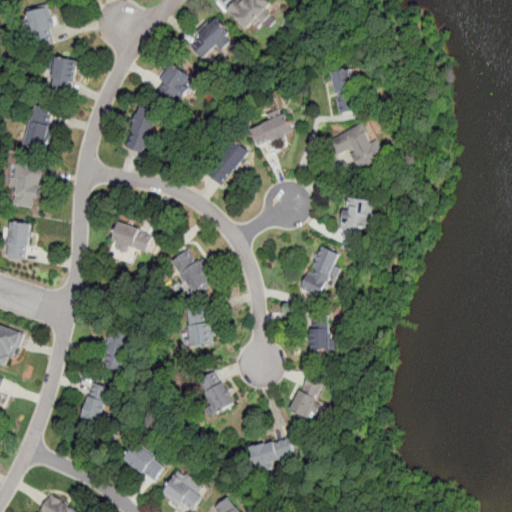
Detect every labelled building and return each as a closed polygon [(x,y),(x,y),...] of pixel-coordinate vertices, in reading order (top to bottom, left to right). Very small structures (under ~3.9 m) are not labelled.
[(234,0),(227,7),(249,29),(259,18),(264,23),(273,14),(268,7),(271,3),(268,0),(234,0)] [(47,6),(56,41),(37,49),(26,9),(47,6)] [(218,18),(234,32),(230,36),(234,42),(223,51),(218,46),(205,56),(191,39),(218,18)] [(80,59),(77,83),(71,82),(69,93),(51,88),(58,52),(80,59)] [(173,60),(194,76),(187,84),(191,88),(182,99),(177,94),(174,99),(159,89),(164,82),(157,77),(173,60)] [(332,70),(341,112),(358,111),(352,67),(332,70)] [(125,144),(145,153),(148,147),(156,150),(160,137),(153,132),(160,112),(140,105),(125,144)] [(286,114),(294,133),(259,144),(252,128),(286,114)] [(35,120),(27,152),(42,155),(43,147),(49,148),(51,138),(46,137),(50,122),(35,120)] [(333,136),(340,153),(352,148),(357,154),(352,156),(362,171),(390,156),(380,139),(374,142),(365,123),(333,136)] [(238,138),(253,152),(225,186),(206,170),(238,138)] [(16,204),(34,208),(36,198),(40,198),(45,173),(22,168),(16,204)] [(338,230),(358,233),(361,223),(373,225),(377,201),(348,197),(348,208),(343,208),(338,230)] [(121,220),(155,232),(147,251),(128,246),(126,253),(113,248),(121,220)] [(8,256),(28,258),(28,247),(32,247),(35,224),(11,221),(8,256)] [(301,287),(321,297),(329,279),(337,283),(344,269),(337,265),(341,254),(322,244),(313,266),(317,268),(315,273),(308,271),(301,287)] [(195,295),(215,280),(191,248),(171,263),(195,295)] [(216,344),(210,312),(189,316),(195,348),(216,344)] [(331,350),(331,319),(311,320),(311,350),(331,350)] [(0,362),(13,366),(23,329),(0,323),(0,362)] [(131,332),(110,329),(104,367),(125,370),(131,332)] [(292,408),(309,417),(327,382),(309,373),(292,408)] [(204,385),(218,415),(238,406),(224,376),(204,385)] [(83,418),(103,422),(112,386),(92,381),(83,418)] [(290,435),(251,446),(257,467),(296,456),(290,435)] [(124,458),(155,482),(168,465),(137,441),(124,458)] [(163,494),(192,511),(194,511),(210,488),(178,469),(163,494)] [(83,511),(52,494),(41,511),(83,511)] [(213,508),(215,511),(243,511),(231,495),(213,508)]
